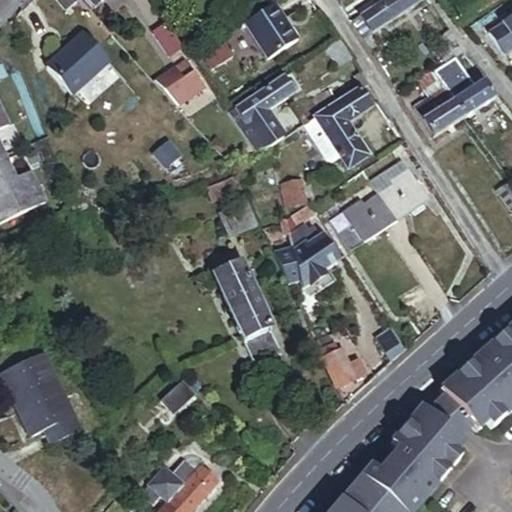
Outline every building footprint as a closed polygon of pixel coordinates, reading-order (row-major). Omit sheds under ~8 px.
[(78,2),(76,0),(55,0),(67,12),(78,2)] [(76,0),(78,2),(89,14),(104,1),(103,0),(76,0)] [(427,0),(388,0),(351,23),(361,41),(428,0),(427,0)] [(274,7),(243,26),(265,62),(296,43),(274,7)] [(511,14),(488,30),(503,55),(511,48),(511,14)] [(181,48),(165,25),(152,33),(168,57),(181,48)] [(453,61),(466,53),(456,37),(443,46),(453,61)] [(107,64),(85,40),(54,68),(77,92),(107,64)] [(339,40),(323,50),(336,70),(351,60),(339,40)] [(226,49),(205,63),(211,72),(232,59),(226,49)] [(456,75),(473,64),(466,53),(453,61),(433,74),(439,84),(464,123),(495,104),(484,87),(475,92),(471,86),(465,90),(456,75)] [(185,63),(152,84),(173,108),(202,89),(185,63)] [(417,84),(423,94),(439,84),(433,74),(417,84)] [(284,80),(226,116),(253,156),(268,151),(276,146),(261,118),(294,97),(284,80)] [(435,142),(464,123),(439,84),(423,94),(428,103),(415,111),(435,142)] [(362,90),(314,122),(339,159),(346,171),(370,156),(349,125),(374,108),(362,90)] [(0,156),(5,154),(0,143),(0,127),(10,123),(0,101),(0,156)] [(339,159),(314,122),(303,129),(326,164),(330,165),(339,159)] [(16,178),(5,154),(0,156),(0,225),(47,203),(32,171),(16,178)] [(204,168),(199,160),(187,170),(193,177),(204,168)] [(395,225),(427,205),(404,169),(372,189),(379,200),(395,225)] [(285,210),(306,206),(301,180),(280,184),(285,210)] [(511,190),(509,187),(498,196),(511,215),(511,190)] [(253,209),(249,200),(220,214),(230,235),(256,222),(250,210),(253,209)] [(395,225),(379,200),(364,209),(362,205),(345,216),(363,245),(395,225)] [(317,215),(310,205),(284,221),(302,293),(326,279),(323,274),(338,265),(322,238),(313,243),(309,235),(303,240),(296,228),(317,215)] [(241,267),(214,279),(255,370),(282,358),(241,267)] [(388,328),(373,337),(391,365),(404,353),(388,328)] [(511,328),(438,394),(441,398),(470,431),(474,436),(484,428),(489,434),(511,413),(511,328)] [(335,346),(320,352),(336,390),(364,378),(358,363),(349,367),(343,353),(339,355),(335,346)] [(44,353),(0,374),(0,381),(30,441),(43,434),(51,451),(85,433),(75,414),(66,396),(44,353)] [(190,396),(176,383),(159,400),(172,414),(190,396)] [(75,391),(66,396),(75,414),(84,409),(75,391)] [(415,511),(460,459),(455,455),(462,445),(459,442),(425,414),(419,409),(389,446),(397,453),(379,475),(370,468),(332,511),(415,511)] [(170,511),(194,511),(217,485),(200,471),(192,480),(178,468),(171,477),(163,470),(139,498),(152,509),(158,502),(167,509),(170,511)]
